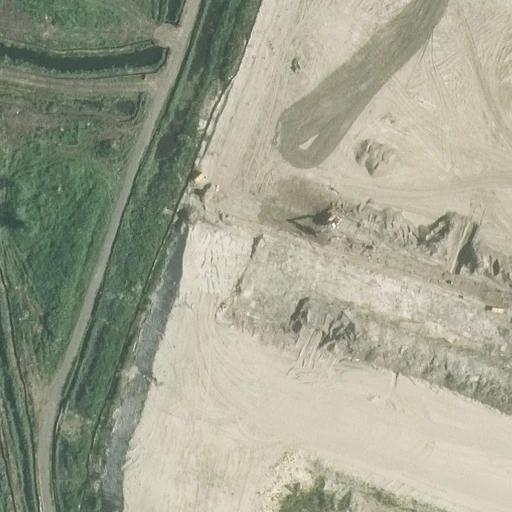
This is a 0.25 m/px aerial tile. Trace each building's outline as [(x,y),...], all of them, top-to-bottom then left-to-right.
[(337,0),(337,3),(374,17),(379,0),(337,0)] [(332,2),(329,12),(333,14),(329,24),(366,38),(374,17),(337,3),(332,2)] [(406,15),(402,27),(411,30),(415,18),(406,15)] [(321,33),(317,43),(321,45),(359,58),(366,38),(329,24),(325,35),(321,33)] [(402,27),(398,38),(406,41),(411,30),(402,27)] [(321,45),(314,66),(351,79),(359,58),(321,45)] [(391,57),(387,68),(396,71),(400,60),(391,57)] [(387,68),(383,80),(391,83),(396,71),(387,68)] [(363,97),(360,106),(371,110),(374,101),(363,97)] [(399,104),(397,113),(408,117),(411,108),(399,104)] [(293,119),(288,134),(293,136),(288,149),(314,158),(323,133),(335,137),(345,111),(331,107),(329,114),(304,105),(298,121),(293,119)] [(426,114),(423,122),(434,126),(437,117),(426,114)] [(437,117),(434,126),(446,130),(449,121),(437,117)] [(464,127),(461,136),(473,140),(476,131),(464,127)] [(476,131),(473,140),(485,144),(487,135),(476,131)] [(362,133),(349,170),(371,179),(385,141),(362,133)] [(385,141),(371,179),(390,185),(404,147),(385,141)] [(390,185),(389,189),(398,193),(400,189),(409,192),(423,154),(404,147),(390,185)] [(423,154),(409,192),(419,196),(418,199),(427,203),(429,199),(442,161),(423,154)] [(442,161),(429,199),(448,206),(462,168),(442,161)] [(462,168),(448,206),(472,215),(485,177),(462,168)] [(511,190),(509,189),(500,214),(511,217),(511,224),(509,232),(511,233),(511,190)] [(203,353),(196,371),(236,386),(243,367),(238,366),(240,359),(227,355),(225,361),(203,353)] [(196,371),(190,388),(230,403),(236,386),(196,371)] [(293,384),(279,424),(300,431),(314,392),(293,384)] [(190,388),(184,405),(224,420),(230,403),(190,388)] [(270,389),(267,397),(279,401),(281,393),(270,389)] [(314,392),(300,431),(317,437),(331,398),(314,392)] [(267,397),(265,404),(276,408),(279,401),(267,397)] [(331,398),(317,437),(334,443),(348,404),(331,398)] [(348,404),(334,443),(351,449),(365,410),(348,404)] [(184,405),(178,423),(218,438),(224,420),(184,405)] [(365,410),(351,449),(368,455),(382,416),(365,410)] [(382,416),(368,455),(390,463),(404,423),(382,416)] [(254,417),(250,429),(257,431),(261,420),(254,417)] [(250,429),(246,440),(253,442),(257,431),(250,429)] [(419,429),(405,468),(426,475),(440,436),(419,429)] [(155,489),(149,504),(150,511),(236,511),(229,509),(227,511),(218,511),(199,505),(192,502),(202,475),(212,447),(175,434),(169,449),(173,451),(169,463),(164,475),(160,473),(155,489)] [(440,436),(426,475),(443,481),(457,442),(440,436)] [(457,442),(443,481),(460,487),(474,448),(457,442)] [(474,448),(460,487),(477,493),(491,454),(474,448)] [(280,452),(277,460),(289,464),(291,456),(280,452)] [(511,461),(491,454),(477,493),(498,501),(511,461)] [(292,456),(289,464),(300,468),(303,461),(292,456)] [(314,465),(311,472),(323,476),(323,474),(325,469),(314,465)] [(323,476),(322,476),(334,481),(337,473),(325,469),(323,474),(323,476)] [(348,477),(345,485),(356,489),(359,481),(348,477)] [(359,481),(356,489),(368,493),(370,485),(359,481)] [(405,498),(402,506),(414,510),(416,502),(405,498)] [(416,502),(414,510),(419,511),(425,511),(428,506),(416,502)]
